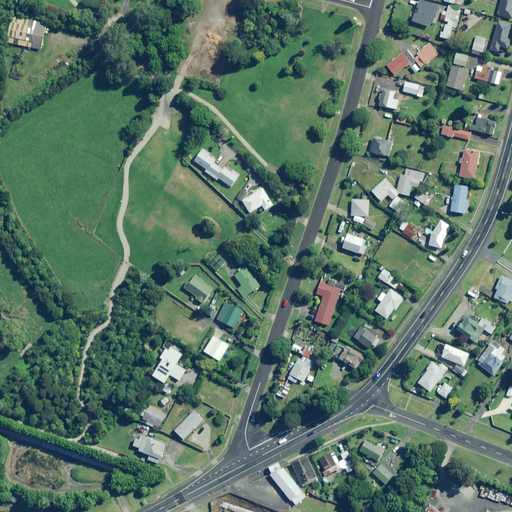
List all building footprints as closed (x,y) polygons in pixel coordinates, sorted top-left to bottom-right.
[(431,23),(432,24),(439,7),(420,0),(419,0),(417,8),(419,9),(417,14),(415,13),(412,21),(429,28),(431,23)] [(511,0),(501,0),(497,15),(511,19),(511,0)] [(447,24),(445,24),(443,32),(441,32),(439,38),(453,41),(459,9),(448,6),(446,12),(442,11),(440,20),(444,21),(447,22),(447,24)] [(47,24),(12,16),(5,42),(40,51),(47,24)] [(511,25),(498,21),(490,50),(498,52),(500,46),(508,48),(510,40),(507,39),(511,25)] [(486,39),(475,36),(472,50),(483,53),(486,39)] [(417,56),(425,65),(439,54),(431,43),(416,54),(417,56)] [(442,47),(439,50),(443,55),(447,52),(442,47)] [(395,76),(410,63),(412,65),(416,61),(415,60),(407,50),(387,66),(395,76)] [(469,56),(456,53),(454,64),(467,67),(469,56)] [(425,65),(417,56),(414,58),(417,61),(415,63),(420,69),(425,65)] [(419,70),(415,65),(411,68),(415,73),(419,70)] [(496,68),(484,65),(483,68),(477,66),(474,78),(499,85),(502,73),(495,71),(496,68)] [(468,70),(452,66),(447,86),(463,91),(468,70)] [(420,85),(405,82),(403,92),(418,96),(420,85)] [(382,89),(381,95),(379,94),(378,100),(380,101),(379,106),(397,110),(399,100),(393,99),(395,92),(382,89)] [(480,106),(472,104),(470,113),(478,114),(480,106)] [(410,119),(398,116),(396,122),(409,125),(410,119)] [(498,122),(478,117),(476,125),(471,124),(470,130),(495,136),(498,122)] [(441,134),(447,136),(447,137),(453,138),(453,137),(453,136),(469,140),(471,133),(444,126),(441,134)] [(392,142),(373,138),(370,153),(389,157),(392,142)] [(210,154),(203,149),(194,161),(206,170),(205,172),(217,181),(219,179),(231,187),(239,175),(232,170),(231,172),(224,167),(222,170),(213,163),(215,161),(208,156),(210,154)] [(477,165),(478,165),(481,152),(465,149),(463,159),(461,159),(460,164),(462,164),(459,176),(475,179),(477,168),(476,168),(477,165)] [(424,174),(406,169),(404,176),(401,175),(397,190),(386,178),(372,191),(381,201),(388,195),(394,201),(390,205),(396,212),(405,203),(397,195),(399,193),(410,196),(412,187),(419,189),(421,181),(422,182),(424,174)] [(471,188),(469,187),(455,185),(453,197),(451,197),(451,200),(452,201),(450,212),(467,215),(469,201),(467,200),(468,195),(470,195),(471,188)] [(276,205),(263,188),(243,203),(251,213),(262,205),(266,212),(276,205)] [(248,192),(242,189),(237,198),(242,202),(248,192)] [(416,199),(421,203),(426,207),(430,200),(418,192),(414,198),(416,199)] [(421,203),(416,199),(413,204),(418,208),(421,203)] [(369,201),(353,200),(352,216),(368,217),(369,201)] [(376,224),(367,219),(364,226),(373,231),(376,224)] [(431,231),(430,234),(431,235),(429,246),(442,248),(443,240),(451,227),(441,220),(433,232),(431,231)] [(404,221),(399,229),(403,232),(403,233),(412,239),(418,229),(404,221)] [(368,241),(347,234),(346,238),(343,237),(341,242),(344,243),(343,248),(364,255),(367,246),(368,241)] [(227,262),(219,254),(214,258),(216,260),(210,265),(217,272),(227,262)] [(260,287),(247,267),(234,275),(242,286),(237,289),(243,298),(247,296),(260,287)] [(387,284),(395,289),(400,281),(392,276),(393,275),(384,269),(378,278),(387,284)] [(183,287),(185,288),(197,297),(195,298),(202,304),(213,289),(194,275),(189,282),(188,281),(183,287)] [(511,280),(501,276),(495,289),(498,290),(494,298),(508,304),(510,300),(511,301),(511,280)] [(329,326),(341,291),(344,292),(347,285),(343,284),(329,279),(327,285),(320,282),(317,294),(323,297),(315,322),(329,326)] [(404,299),(391,289),(387,295),(383,292),(378,299),(381,302),(375,311),(387,319),(394,309),(396,311),(404,299)] [(243,311),(225,302),(216,319),(234,328),(243,311)] [(478,325),(478,324),(468,316),(462,324),(461,323),(456,329),(475,343),(485,330),(478,325)] [(478,325),(485,330),(491,335),(496,327),(483,318),(479,324),(478,324),(478,325)] [(370,333),(362,327),(357,333),(353,330),(350,334),(369,349),(372,345),(375,346),(379,340),(375,338),(378,334),(373,329),(370,333)] [(333,335),(330,340),(337,344),(339,339),(333,335)] [(229,346),(214,336),(204,352),(219,362),(229,346)] [(489,347),(478,361),(480,362),(478,364),(493,376),(499,367),(509,355),(505,352),(506,350),(493,341),(491,343),(490,342),(488,346),(489,347)] [(470,354),(446,344),(440,358),(465,367),(470,354)] [(366,357),(347,345),(339,359),(358,371),(366,357)] [(183,355),(170,348),(169,351),(166,349),(160,358),(162,359),(152,376),(165,384),(170,375),(179,381),(186,370),(177,365),(183,355)] [(311,354),(306,351),(303,357),(308,360),(311,354)] [(287,378),(294,382),(296,379),(303,383),(312,366),(298,358),(287,378)] [(431,393),(433,389),(437,392),(441,388),(437,385),(449,369),(442,364),(440,366),(433,361),(426,369),(428,371),(418,383),(431,393)] [(468,371),(456,364),(453,370),(465,377),(468,371)] [(449,371),(445,376),(451,380),(455,375),(449,371)] [(453,389),(445,383),(438,394),(447,399),(453,389)] [(171,389),(165,386),(162,391),(168,394),(171,389)] [(146,424),(153,428),(154,425),(160,428),(167,414),(150,405),(149,409),(143,406),(138,414),(144,417),(143,419),(147,421),(146,424)] [(195,432),(197,430),(196,429),(205,421),(195,411),(174,431),(183,440),(193,430),(195,432)] [(147,460),(158,464),(159,459),(162,460),(165,453),(162,452),(165,443),(142,435),(140,440),(136,439),(133,446),(140,448),(139,451),(149,455),(147,460)] [(360,451),(367,456),(366,457),(370,459),(371,457),(379,462),(387,448),(379,443),(376,447),(366,441),(360,451)] [(345,474),(334,452),(318,460),(324,471),(323,472),(325,477),(336,472),(339,477),(345,474)] [(349,473),(355,470),(356,470),(353,464),(347,452),(341,454),(347,467),(345,468),(347,473),(349,473)] [(305,457),(291,464),(301,487),(315,481),(305,457)] [(398,471),(385,460),(373,474),(386,485),(398,471)] [(302,496),(280,467),(268,477),(290,505),(302,496)]
